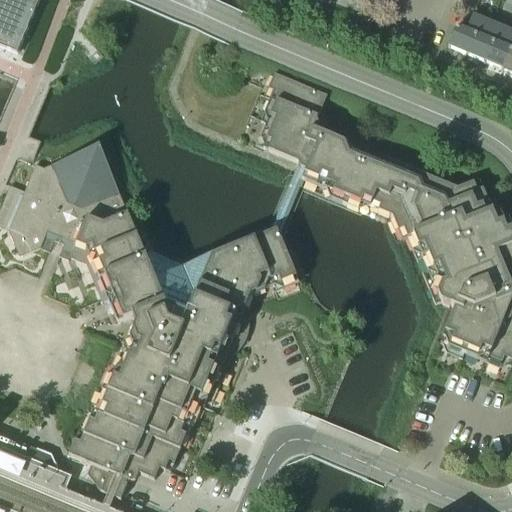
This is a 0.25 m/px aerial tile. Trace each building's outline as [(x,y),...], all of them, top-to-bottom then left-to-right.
[(39,0),(0,0),(0,49),(16,57),(39,0)] [(483,42),(491,24),(472,17),(465,33),(456,29),(447,50),(465,58),(474,38),(483,42)] [(501,49),(508,32),(491,24),(483,42),(474,38),(465,58),(483,66),(492,45),(501,49)] [(511,53),(511,33),(508,32),(501,49),(492,45),(483,66),(501,73),(509,53),(511,53)] [(511,53),(509,53),(501,73),(511,77),(511,53)] [(487,205),(478,183),(456,192),(402,170),(405,163),(329,131),(322,133),(317,120),(326,97),(273,76),(267,91),(273,93),(260,124),(265,127),(260,140),(266,142),(262,151),(297,166),(289,185),(299,189),(302,183),(332,196),(329,201),(356,212),(358,206),(391,220),(397,235),(403,232),(407,241),(412,254),(418,252),(421,261),(427,274),(432,271),(435,279),(430,281),(434,290),(428,293),(434,308),(440,305),(454,311),(439,346),(448,350),(446,356),(461,362),(463,356),(498,371),(501,365),(510,369),(511,364),(511,233),(508,223),(502,225),(493,203),(487,205)] [(244,312),(250,298),(264,293),(261,287),(269,284),(271,290),(280,286),(282,292),(297,285),(278,239),(281,233),(271,229),(270,231),(182,267),(148,254),(154,241),(133,232),(98,148),(87,153),(43,171),(34,168),(23,194),(9,188),(0,208),(0,230),(7,233),(18,260),(39,251),(48,255),(53,244),(62,248),(58,259),(67,263),(69,260),(86,267),(101,303),(107,318),(112,316),(117,327),(132,320),(135,329),(129,343),(135,345),(128,362),(122,360),(113,382),(107,379),(95,408),(101,410),(94,426),(89,424),(80,446),(74,444),(68,459),(90,468),(86,477),(99,494),(119,503),(126,487),(125,486),(126,483),(128,484),(130,484),(132,483),(134,482),(135,480),(137,476),(153,483),(158,471),(164,473),(168,464),(173,466),(185,438),(180,436),(186,419),(192,422),(197,409),(203,411),(207,402),(212,404),(224,375),(219,373),(223,362),(227,361),(228,361),(231,359),(228,350),(230,345),(231,346),(232,342),(234,343),(238,333),(236,333),(238,329),(237,329),(239,324),(247,323),(244,312)] [(59,478),(44,472),(50,458),(0,437),(0,511),(42,511),(44,509),(46,510),(50,499),(48,499),(53,488),(54,489),(59,478)]
